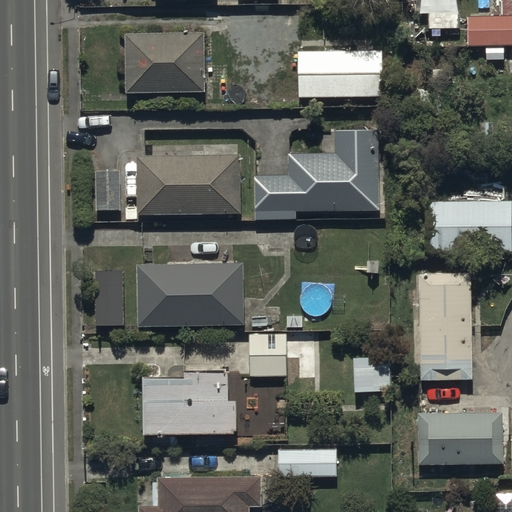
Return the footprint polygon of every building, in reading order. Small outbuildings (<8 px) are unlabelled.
[(511,0),(503,0),(503,16),(467,17),(468,47),(488,46),(488,69),(506,69),(506,46),(511,45),(511,0)] [(273,6),(230,7),(230,33),(247,33),(247,45),(273,45),(273,6)] [(206,33),(126,34),(127,94),(207,93),(206,33)] [(271,69),(227,69),(227,98),(240,98),(240,109),(260,109),(260,99),(271,98),(271,69)] [(298,220),(298,211),(381,210),(380,129),(336,130),(336,153),(289,153),(289,175),(255,175),(255,221),(298,220)] [(242,155),(139,157),(138,157),(139,216),(242,214),(242,155)] [(120,167),(94,167),(94,208),(119,208),(120,167)] [(511,200),(429,201),(429,253),(511,252),(511,200)] [(246,263),(137,265),(138,327),(247,325),(246,263)] [(474,380),(472,272),(419,273),(422,381),(474,380)] [(288,348),(288,334),(250,334),(250,377),(288,376),(288,392),(303,392),(303,353),(300,353),(300,348),(288,348)] [(144,377),(145,436),(159,436),(159,438),(166,438),(166,435),(234,435),(234,432),(238,431),(238,401),(230,401),(230,371),(185,370),(185,378),(144,377)] [(305,438),(314,438),(314,420),(306,420),(306,411),(299,411),(299,412),(290,412),(290,434),(305,434),(305,438)] [(505,412),(419,414),(420,465),(505,464),(505,412)] [(339,448),(279,449),(279,479),(339,477),(339,448)] [(139,507),(139,511),(251,511),(252,507),(262,507),(262,477),(160,477),(160,507),(139,507)]
